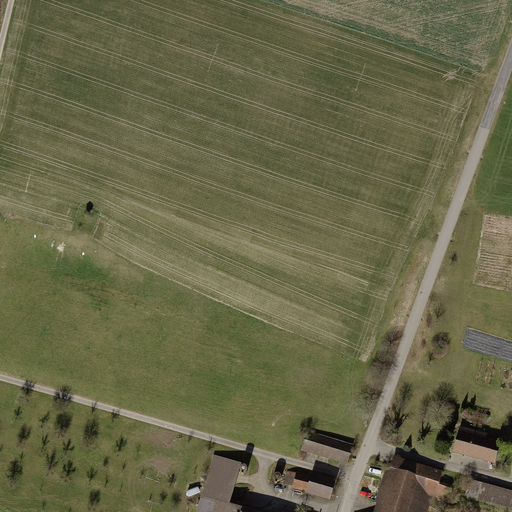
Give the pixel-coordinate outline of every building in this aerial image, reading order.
[(500,440),(462,429),(456,451),(494,462),(500,440)] [(350,445),(311,435),(306,452),(345,463),(350,445)] [(240,465),(216,458),(199,511),(238,511),(227,508),(240,465)] [(424,511),(436,471),(395,460),(387,487),(382,485),(374,511),(424,511)] [(338,480),(292,471),(288,492),(334,501),(338,480)] [(511,492),(473,482),(469,495),(511,507),(511,492)]
